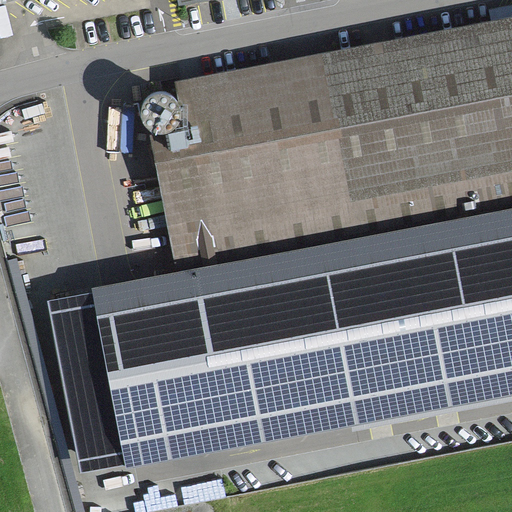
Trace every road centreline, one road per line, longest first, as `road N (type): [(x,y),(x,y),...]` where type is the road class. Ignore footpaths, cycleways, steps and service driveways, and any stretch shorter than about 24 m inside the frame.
road 1 (residential): [(0,88),(176,44),(414,0)]
road 2 (unknown): [(193,423),(167,387),(121,277),(76,69)]
